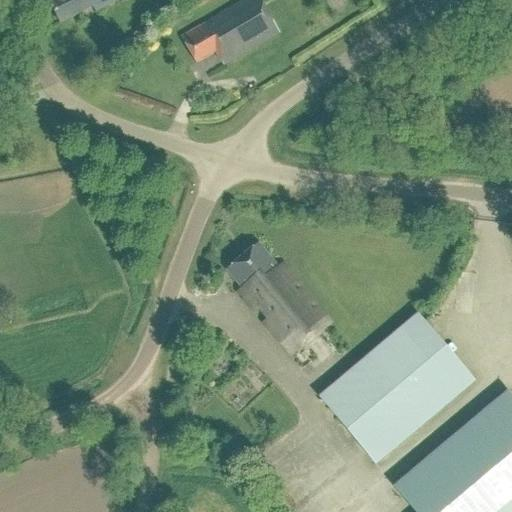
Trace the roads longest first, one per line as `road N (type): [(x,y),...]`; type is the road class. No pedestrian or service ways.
road 1 (unclassified): [(0,446),(95,408),(138,371),(221,163)]
road 2 (unclassified): [(511,198),(221,163)]
road 3 (unclassified): [(221,163),(64,101),(7,0)]
road 4 (unclassified): [(221,163),(264,117),(437,0)]
road 5 (track): [(156,334),(137,511)]
